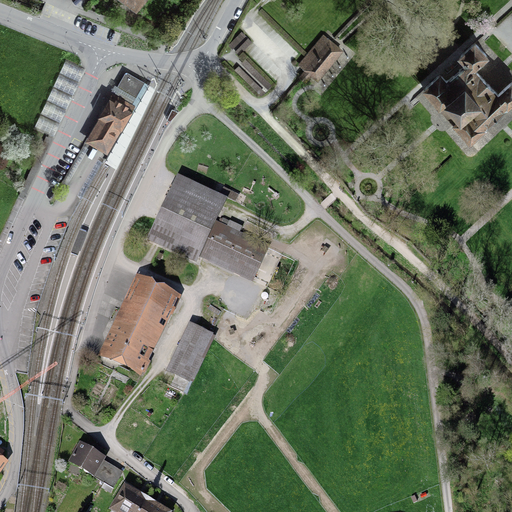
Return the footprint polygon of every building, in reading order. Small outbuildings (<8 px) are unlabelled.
[(122,0),(135,9),(141,0),(122,0)] [(251,41),(242,31),(228,44),(238,54),(251,41)] [(341,50),(331,41),(307,70),(301,77),(306,81),(312,75),(317,79),(341,50)] [(470,142),(511,103),(511,81),(498,95),(474,69),(488,57),(475,43),(459,57),(464,63),(464,65),(452,76),(447,80),(445,80),(440,74),(424,89),(470,142)] [(272,85),(245,59),(235,70),(262,96),(272,85)] [(53,136),(84,69),(66,60),(34,128),(53,136)] [(116,169),(156,88),(126,71),(125,73),(140,82),(133,95),(118,86),(115,84),(111,91),(117,94),(114,98),(130,107),(127,112),(132,115),(105,161),(116,169)] [(125,73),(118,86),(133,95),(140,82),(125,73)] [(127,112),(130,107),(114,98),(113,98),(101,120),(90,140),(105,149),(117,129),(120,124),(123,124),(128,116),(127,113),(127,112)] [(46,136),(19,195),(24,198),(51,138),(46,136)] [(219,210),(172,190),(152,238),(252,280),(266,248),(213,225),(219,210)] [(87,234),(80,231),(71,254),(78,257),(87,234)] [(177,299),(139,282),(105,357),(142,374),(146,364),(140,361),(165,306),(172,310),(177,299)] [(184,392),(210,337),(197,331),(171,386),(184,392)] [(114,469),(104,463),(102,462),(104,457),(81,444),(72,459),(85,467),(83,470),(112,488),(121,473),(114,469)] [(116,511),(163,511),(150,504),(140,498),(126,489),(113,510),(116,511)]
